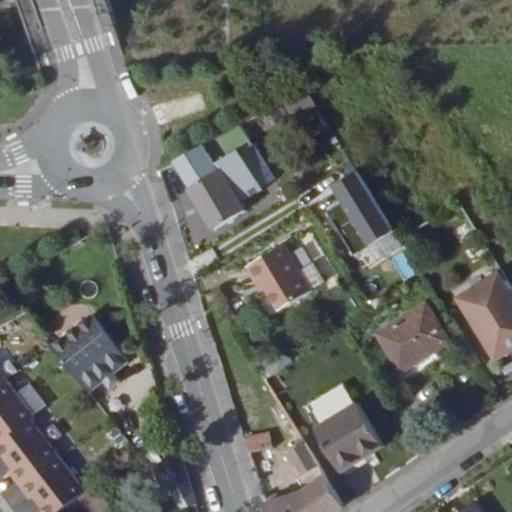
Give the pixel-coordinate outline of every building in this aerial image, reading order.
[(267,113),(275,128),(298,115),(291,100),(267,113)] [(238,129),(247,144),(275,128),(267,113),(238,129)] [(238,129),(174,164),(216,233),(246,215),(230,189),(246,179),(231,152),(247,144),(238,129)] [(362,247),(352,254),(362,272),(402,248),(353,166),(324,183),(362,247)] [(350,252),(360,245),(347,223),(336,230),(350,252)] [(313,296),(301,276),(285,248),(248,269),(258,286),(262,283),(266,292),(280,314),(313,296)] [(326,288),(314,269),(301,276),(313,296),(326,288)] [(460,298),(500,363),(511,355),(511,285),(504,271),(460,298)] [(262,283),(258,286),(262,294),(266,292),(262,283)] [(380,336),(401,373),(449,343),(427,307),(380,336)] [(92,317),(55,347),(92,395),(116,377),(131,365),(92,317)] [(0,445),(50,511),(58,511),(88,489),(0,373),(0,445)] [(116,377),(107,384),(111,389),(120,383),(116,377)] [(357,408),(344,386),(306,410),(320,430),(316,433),(344,476),(385,450),(359,406),(357,408)] [(266,441),(247,447),(254,467),(272,461),(266,441)] [(341,511),(346,509),(306,446),(288,458),(307,491),(302,495),(266,506),(267,511),(341,511)] [(149,469),(182,511),(194,507),(179,460),(149,469)] [(475,511),(468,500),(448,511),(475,511)]
